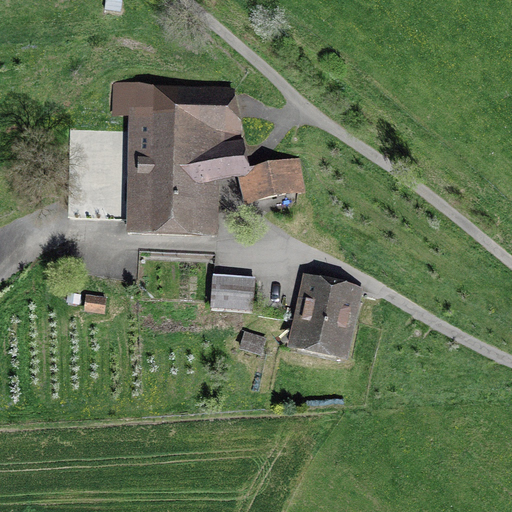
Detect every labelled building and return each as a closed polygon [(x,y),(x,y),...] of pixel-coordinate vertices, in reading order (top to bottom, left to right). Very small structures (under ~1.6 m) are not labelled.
[(243,188),(247,179),(245,138),(236,99),(162,97),(118,90),(116,117),(131,119),(131,132),(127,221),(126,248),(215,247),(217,196),(243,188)] [(131,132),(74,129),(70,218),(127,221),(131,132)] [(247,179),(243,188),(245,215),(308,202),(300,169),(247,179)] [(346,373),(363,298),(302,283),(285,358),(346,373)] [(254,322),(257,290),(213,287),(211,319),(254,322)]
